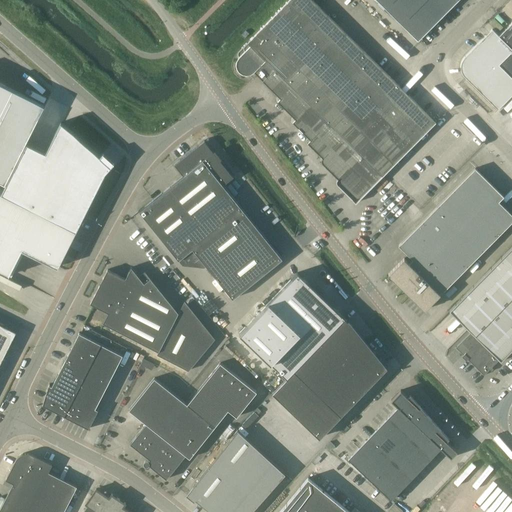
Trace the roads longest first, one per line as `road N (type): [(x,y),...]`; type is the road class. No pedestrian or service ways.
road 1 (unclassified): [(486,420),(221,100)]
road 2 (unclassified): [(8,414),(149,155)]
road 3 (unclassified): [(511,154),(432,74),(439,42),(484,0)]
road 4 (unclassified): [(149,155),(0,23)]
road 5 (residential): [(171,511),(129,479),(8,414)]
road 6 (unclassified): [(221,100),(151,0)]
